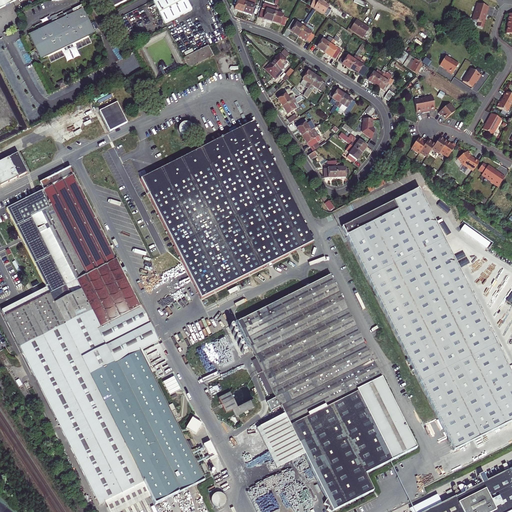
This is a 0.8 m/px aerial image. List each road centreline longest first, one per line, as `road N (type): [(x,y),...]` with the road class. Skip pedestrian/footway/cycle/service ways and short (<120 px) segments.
road 1 (residential): [(230,24),(262,98),(329,192),(346,189),(378,152),(386,137),(381,108)]
road 2 (residential): [(381,108),(278,39),(230,24)]
road 3 (residential): [(511,6),(501,10),(493,31),(509,54),(507,69),(463,138)]
road 4 (unknown): [(511,355),(454,231)]
road 5 (unknown): [(511,452),(399,511)]
